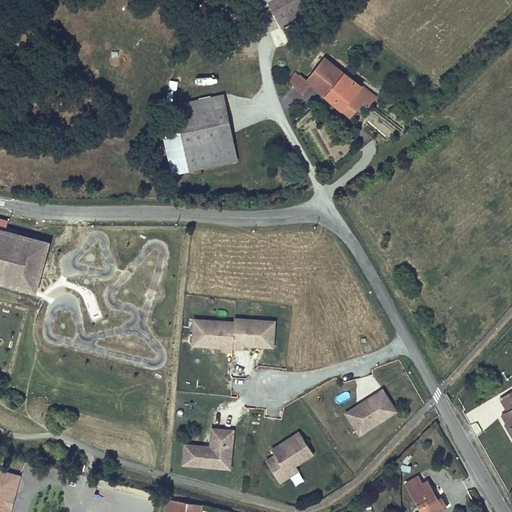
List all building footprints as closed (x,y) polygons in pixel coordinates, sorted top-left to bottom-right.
[(273,0),(269,3),(282,27),(293,22),(296,28),(310,21),(307,14),(322,7),(318,0),(273,0)] [(343,74),(324,58),(307,79),(301,75),(300,76),(296,73),(289,80),(293,84),(293,85),(303,95),(312,84),(342,110),(362,87),(343,74)] [(370,93),(362,87),(342,110),(350,117),(361,103),(367,108),(376,97),(370,93)] [(237,160),(223,94),(174,105),(180,130),(170,132),(176,160),(185,158),(188,171),(237,160)] [(0,283),(36,292),(48,239),(5,229),(7,218),(0,216),(0,283)] [(234,324),(194,321),(193,341),(214,343),(213,348),(221,349),(221,352),(231,352),(232,349),(234,324)] [(273,324),(234,321),(234,324),(232,349),(242,350),(242,347),(250,348),(250,342),(272,344),(273,324)] [(393,405),(382,389),(373,395),(375,398),(364,405),(362,402),(346,413),(360,434),(388,416),(384,411),(393,405)] [(511,390),(500,398),(507,411),(501,415),(506,423),(507,423),(511,421),(511,423),(511,390)] [(375,398),(373,395),(362,402),(364,405),(375,398)] [(479,409),(474,399),(468,403),(473,412),(479,409)] [(396,410),(393,405),(384,411),(388,416),(396,410)] [(223,454),(225,429),(212,428),(210,447),(210,449),(203,448),(203,446),(185,444),(183,464),(224,468),(226,454),(223,454)] [(230,469),(234,430),(225,429),(223,454),(226,454),(224,468),(230,469)] [(314,453),(300,432),(281,444),(285,449),(275,455),(267,461),(280,482),(288,477),(286,475),(298,467),(296,465),(314,453)] [(285,449),(281,444),(272,450),(275,455),(285,449)] [(299,470),(298,467),(286,475),(288,477),(299,470)] [(0,511),(7,511),(8,508),(11,509),(15,494),(12,493),(17,474),(0,469),(0,511)] [(438,500),(428,481),(422,484),(418,477),(407,483),(422,510),(418,511),(437,511),(446,507),(441,498),(438,500)] [(187,502),(188,501),(167,498),(164,511),(186,511),(187,508),(187,502)] [(201,511),(203,505),(187,502),(187,508),(186,511),(201,511)]
